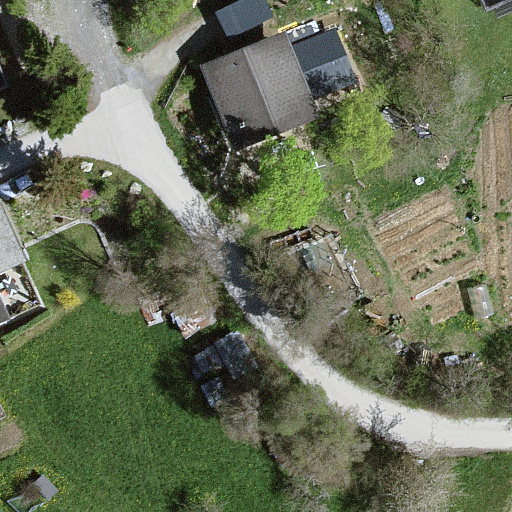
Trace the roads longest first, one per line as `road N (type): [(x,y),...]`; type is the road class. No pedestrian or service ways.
road 1 (residential): [(122,139),(128,167),(339,403),(460,443),(511,446)]
road 2 (residential): [(92,0),(122,139)]
road 3 (residential): [(122,139),(0,171)]
